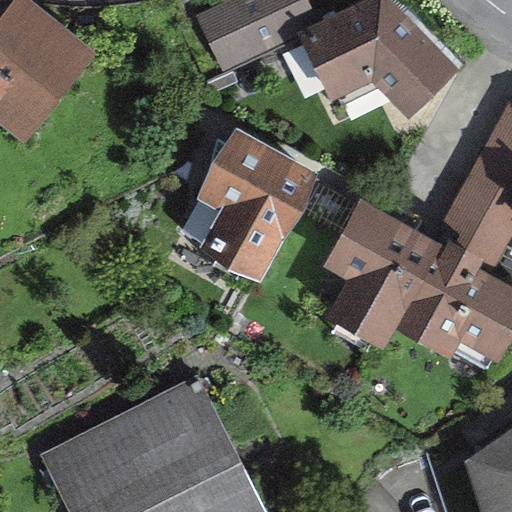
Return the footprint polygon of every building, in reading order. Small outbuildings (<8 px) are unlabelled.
[(321,19),(310,0),(227,0),(195,17),(223,70),(321,19)] [(396,0),(360,0),(299,31),(330,99),(370,80),(413,119),(457,72),(396,0)] [(82,54),(18,5),(0,29),(0,100),(28,123),(82,54)] [(511,108),(438,245),(449,251),(487,271),(511,225),(511,108)] [(332,156),(246,109),(209,176),(235,191),(210,236),(270,269),(332,156)] [(393,316),(409,324),(449,251),(438,245),(366,206),(334,265),(358,277),(339,311),(383,335),(393,316)] [(449,251),(409,324),(451,347),(460,331),(500,352),(511,328),(511,284),(487,271),(485,270),(449,251)] [(209,367),(56,440),(90,511),(250,511),(273,501),(209,367)] [(511,511),(511,431),(474,457),(492,511),(511,511)]
